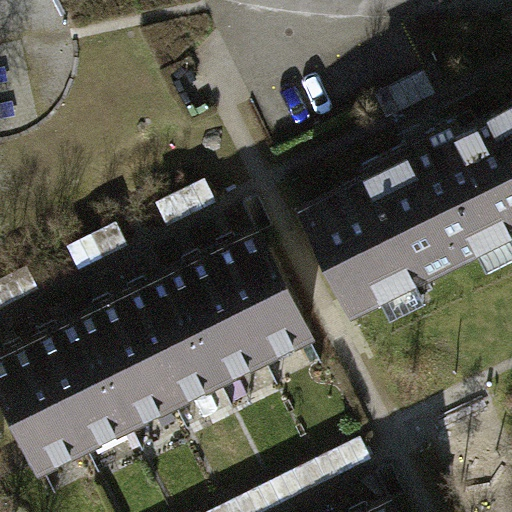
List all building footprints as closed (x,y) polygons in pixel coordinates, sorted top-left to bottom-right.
[(511,95),(306,198),(357,300),(511,222),(511,95)] [(309,331),(258,227),(213,249),(264,353),(309,331)] [(264,353),(213,249),(169,271),(220,375),(264,353)] [(220,375),(169,271),(125,292),(176,396),(220,375)] [(176,396),(125,292),(79,314),(131,418),(176,396)] [(131,418),(79,314),(35,336),(86,440),(131,418)] [(86,440),(35,336),(0,353),(0,383),(39,463),(86,440)] [(398,511),(391,496),(358,511),(398,511)]
